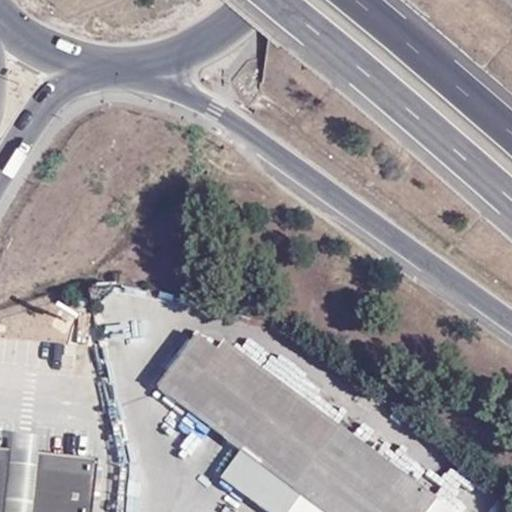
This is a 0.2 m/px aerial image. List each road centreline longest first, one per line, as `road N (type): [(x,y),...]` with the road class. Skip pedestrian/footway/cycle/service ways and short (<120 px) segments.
road 1 (motorway): [(128,68),(217,108),(511,323)]
road 2 (motorway): [(281,0),(511,200)]
road 3 (motorway): [(511,133),(357,0)]
road 4 (secondary): [(128,68),(191,51),(259,0)]
road 5 (secondary): [(0,168),(57,85),(90,64)]
